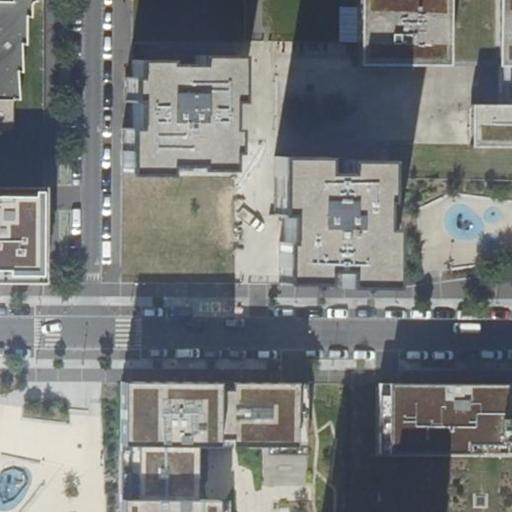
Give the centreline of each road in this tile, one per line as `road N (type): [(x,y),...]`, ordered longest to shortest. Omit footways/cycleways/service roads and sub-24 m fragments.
road 1 (residential): [(90,333),(511,335)]
road 2 (residential): [(93,0),(90,333)]
